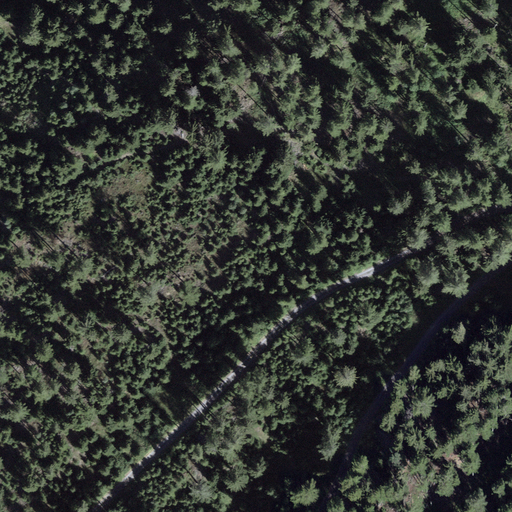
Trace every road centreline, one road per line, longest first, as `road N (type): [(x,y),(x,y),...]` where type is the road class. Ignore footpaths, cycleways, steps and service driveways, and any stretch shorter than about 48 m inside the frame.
road 1 (track): [(98,511),(299,307),(453,232)]
road 2 (track): [(484,276),(348,428),(337,494),(326,511)]
